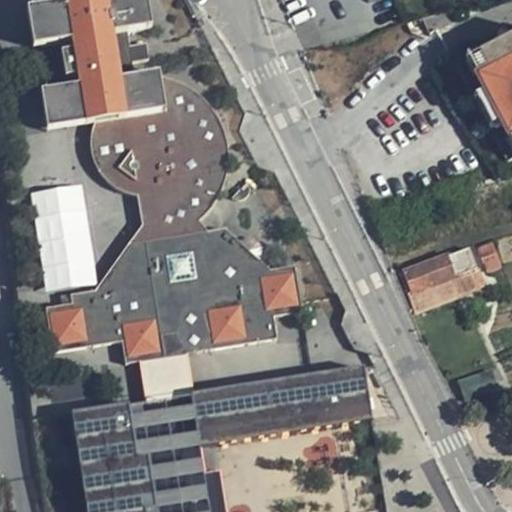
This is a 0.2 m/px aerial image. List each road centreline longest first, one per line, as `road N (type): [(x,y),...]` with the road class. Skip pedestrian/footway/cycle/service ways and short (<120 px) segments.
road 1 (residential): [(487,511),(303,150)]
road 2 (residential): [(303,150),(354,123),(442,44),(511,15)]
road 3 (residential): [(303,150),(234,0)]
